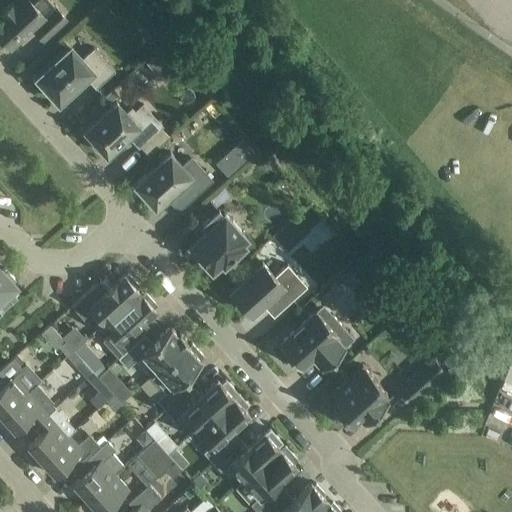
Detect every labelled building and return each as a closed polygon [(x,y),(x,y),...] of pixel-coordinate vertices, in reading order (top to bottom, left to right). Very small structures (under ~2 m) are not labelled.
[(3,15),(0,18),(0,35),(10,46),(31,27),(32,29),(32,30),(41,41),(64,20),(45,0),(43,0),(38,6),(32,0),(17,0),(14,3),(12,2),(0,13),(3,15)] [(70,47),(37,77),(39,79),(36,81),(47,95),(51,92),(58,100),(69,90),(70,91),(80,82),(79,81),(85,76),(95,88),(115,70),(94,47),(81,58),(70,47)] [(116,101),(85,130),(91,136),(88,139),(98,150),(101,148),(107,154),(128,135),(138,146),(162,125),(142,104),(134,111),(131,108),(126,112),(116,101)] [(230,173),(259,148),(247,134),(218,159),(230,173)] [(182,165),(170,152),(134,184),(144,195),(142,198),(150,207),(153,205),(155,207),(182,183),(193,195),(211,179),(191,157),(182,165)] [(188,244),(211,269),(221,260),(223,263),(245,244),(242,241),(247,237),(224,212),(222,213),(218,209),(202,224),(206,228),(188,244)] [(262,261),(230,290),(239,300),(238,302),(247,312),(248,310),(250,313),(276,289),(288,302),(306,285),(286,263),(274,275),(262,261)] [(0,268),(0,314),(2,313),(0,310),(0,298),(4,294),(5,290),(9,290),(15,285),(12,282),(15,279),(5,267),(1,270),(0,268)] [(105,322),(139,291),(136,287),(139,285),(128,273),(125,276),(123,274),(117,280),(117,279),(103,291),(95,283),(71,305),(87,322),(97,313),(105,322)] [(118,356),(142,335),(134,326),(154,308),(153,306),(156,304),(145,292),(142,295),(139,291),(105,322),(113,330),(103,340),(118,356)] [(316,310),(278,343),(301,369),(313,359),(322,369),(345,347),(344,346),(354,338),(332,313),(325,320),(316,310)] [(178,334),(170,326),(152,342),(144,333),(142,335),(118,356),(127,367),(136,359),(152,376),(187,344),(186,343),(188,342),(179,333),(178,334)] [(66,355),(73,349),(65,340),(58,346),(66,355)] [(152,376),(165,391),(157,399),(165,409),(191,385),(183,376),(201,360),(200,358),(203,355),(192,343),(188,346),(187,344),(152,376)] [(73,349),(66,355),(75,364),(82,358),(73,349)] [(505,378),(501,387),(511,391),(511,355),(503,378),(504,378),(505,378)] [(431,356),(397,388),(411,403),(445,371),(431,356)] [(0,387),(0,414),(1,415),(37,383),(41,379),(26,363),(22,367),(13,358),(0,369),(0,379),(4,384),(0,387)] [(386,391),(362,365),(331,393),(336,399),(332,403),(338,409),(334,412),(346,425),(349,422),(351,424),(363,413),(368,419),(388,401),(382,395),(386,391)] [(174,418),(183,411),(197,426),(237,391),(226,379),(222,382),(218,378),(199,394),(191,385),(165,409),(174,418)] [(38,422),(55,407),(52,403),(53,401),(37,383),(1,415),(15,431),(32,415),(38,422)] [(98,391),(106,400),(114,394),(105,384),(98,391)] [(125,384),(114,394),(120,401),(131,392),(125,384)] [(211,461),(238,437),(230,428),(248,412),(244,407),(248,403),(237,391),(197,426),(212,443),(203,451),(211,461)] [(120,401),(114,394),(106,400),(115,409),(122,403),(120,401)] [(27,444),(41,459),(68,434),(75,429),(65,418),(67,416),(60,408),(58,410),(55,407),(38,422),(44,428),(27,444)] [(246,446),(238,437),(211,461),(220,471),(229,463),(244,479),(280,447),(278,445),(282,441),(270,428),(266,432),(264,430),(246,446)] [(88,458),(100,446),(89,433),(77,444),(68,434),(41,459),(55,475),(82,451),(88,458)] [(156,476),(173,460),(153,438),(136,454),(156,476)] [(107,440),(100,446),(88,458),(94,464),(73,483),(87,499),(115,474),(114,473),(124,465),(112,452),(115,449),(107,440)] [(285,488),(277,480),(295,464),(293,462),(297,458),(285,445),(281,448),(280,447),(244,479),(258,495),(250,503),(257,511),(259,511),(261,511),(261,510),(285,488)] [(103,511),(129,489),(115,474),(87,499),(99,511),(103,511)] [(293,497),(285,488),(261,510),(261,511),(262,511),(311,511),(326,499),(325,498),(322,494),(324,492),(316,483),(314,485),(311,482),(293,497)] [(130,511),(149,511),(146,509),(160,496),(149,484),(128,502),(134,509),(130,511)] [(326,499),(311,511),(339,511),(341,510),(332,501),(330,503),(327,500),(326,499)]
